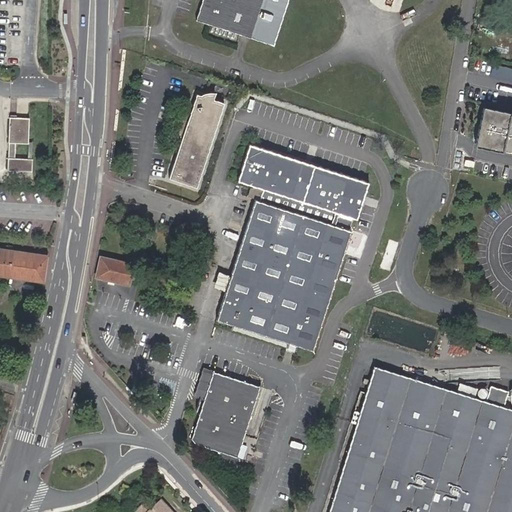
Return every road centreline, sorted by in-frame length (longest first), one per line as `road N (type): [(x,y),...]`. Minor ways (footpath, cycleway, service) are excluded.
road 1 (primary): [(85,0),(67,218),(5,475)]
road 2 (primary): [(65,338),(92,180),(102,0)]
road 3 (residential): [(511,327),(419,298),(406,282),(428,190)]
road 4 (unclassified): [(139,195),(208,217),(233,133)]
road 5 (primary): [(32,461),(65,338)]
